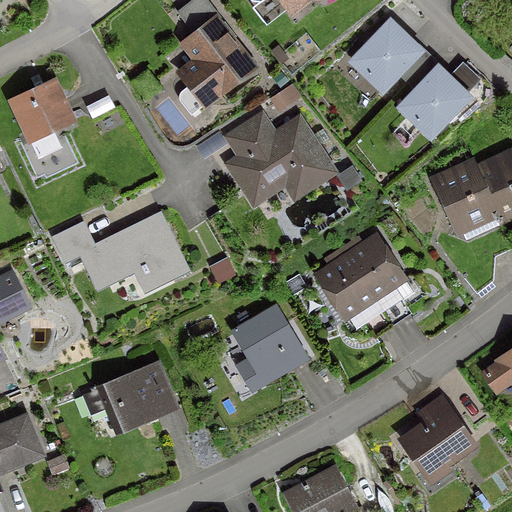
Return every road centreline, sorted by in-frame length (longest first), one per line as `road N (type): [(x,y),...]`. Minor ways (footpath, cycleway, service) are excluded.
road 1 (residential): [(511,306),(350,423),(170,511)]
road 2 (residential): [(102,0),(0,66)]
